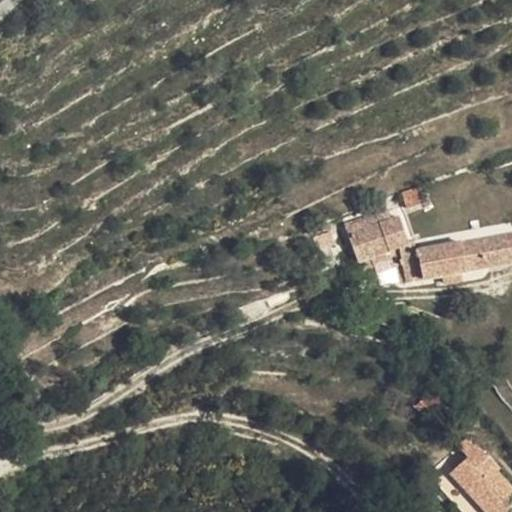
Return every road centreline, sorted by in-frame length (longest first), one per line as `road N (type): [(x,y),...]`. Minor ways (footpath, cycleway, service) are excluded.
road 1 (track): [(0,477),(195,421),(286,436),(352,480),(381,511)]
road 2 (track): [(0,446),(16,430),(101,410),(200,349),(307,302)]
